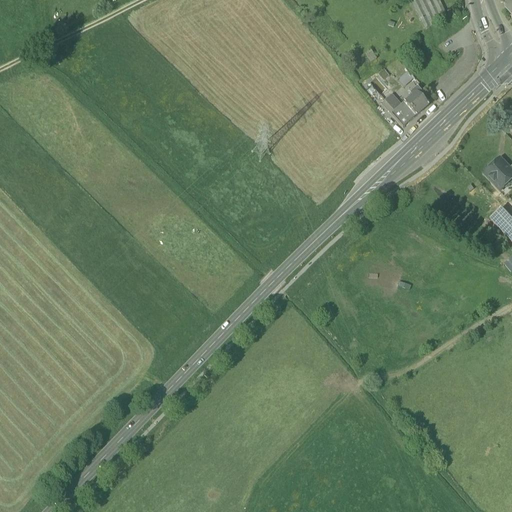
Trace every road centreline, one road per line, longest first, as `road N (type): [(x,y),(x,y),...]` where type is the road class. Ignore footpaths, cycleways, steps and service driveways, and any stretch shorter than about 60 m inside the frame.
road 1 (secondary): [(510,62),(278,276),(51,511)]
road 2 (track): [(141,0),(0,69)]
